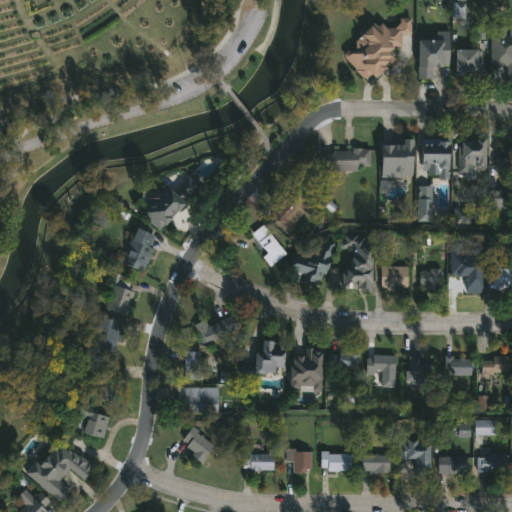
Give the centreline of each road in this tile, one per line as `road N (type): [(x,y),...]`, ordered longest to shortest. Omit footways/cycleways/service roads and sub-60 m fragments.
road 1 (residential): [(91,511),(115,488),(143,437),(154,342),(182,260),(283,149),(334,107),(511,107)]
road 2 (residential): [(130,466),(194,496),(255,505),(511,505)]
road 3 (residential): [(182,260),(310,312),(511,322)]
